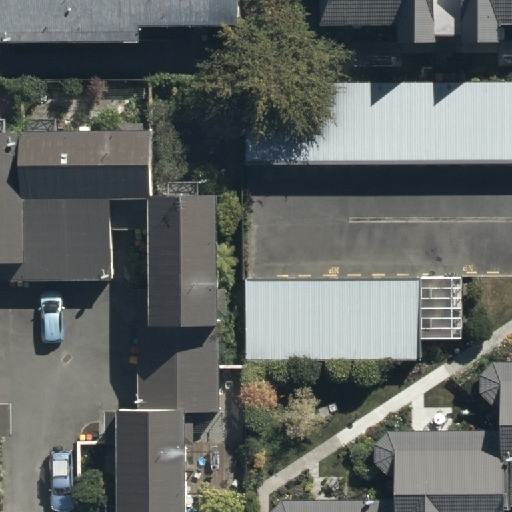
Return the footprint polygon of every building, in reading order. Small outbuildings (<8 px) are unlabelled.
[(234,0),(0,0),(0,35),(235,34),(234,0)] [(511,0),(328,0),(329,25),(511,24),(511,0)] [(511,73),(248,74),(248,158),(511,157),(511,73)] [(33,122),(33,129),(0,128),(0,511),(8,511),(8,385),(0,385),(0,253),(17,253),(17,270),(116,269),(115,176),(156,176),(156,122),(33,122)] [(187,511),(187,396),(221,396),(221,301),(217,302),(217,196),(155,196),(155,302),(142,302),(142,393),(119,393),(119,511),(187,511)] [(429,277),(248,278),(249,362),(429,361),(429,277)] [(499,511),(499,497),(511,496),(511,375),(491,376),(491,437),(390,437),(390,504),(281,505),(280,511),(499,511)]
